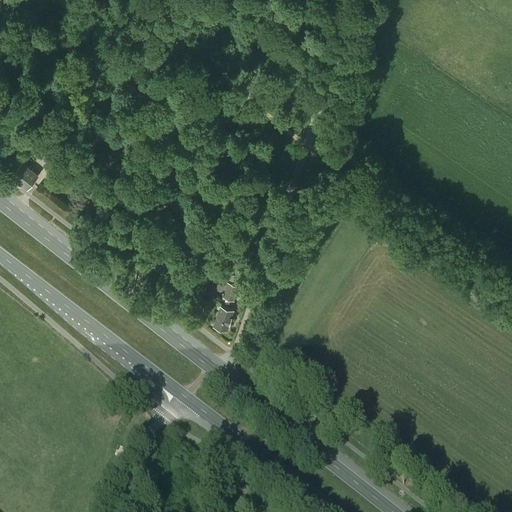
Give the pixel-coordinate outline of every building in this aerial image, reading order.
[(62,151),(46,138),(37,148),(54,162),(62,151)] [(27,188),(32,182),(38,174),(23,162),(12,175),(27,188)] [(229,282),(224,296),(234,299),(239,286),(229,282)] [(221,305),(214,325),(227,329),(234,310),(221,305)] [(118,446),(114,456),(123,459),(127,450),(118,446)]
